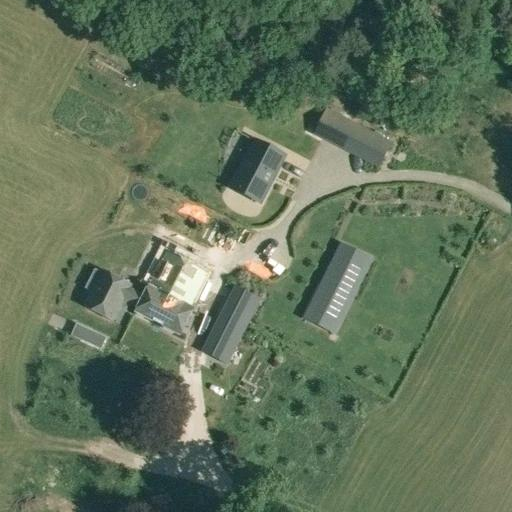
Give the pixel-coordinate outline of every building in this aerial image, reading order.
[(344,146),(355,125),(326,110),(315,131),(344,146)] [(378,137),(355,125),(344,146),(379,165),(390,143),(378,137)] [(284,157),(255,141),(230,188),(260,203),(284,157)] [(356,249),(328,234),(294,300),(322,315),(356,249)] [(134,313),(180,335),(193,310),(189,308),(207,273),(166,253),(149,285),(148,285),(143,295),(130,289),(132,285),(103,270),(101,273),(94,269),(84,289),(92,293),(85,307),(113,321),(123,301),(137,308),(134,313)] [(246,326),(225,315),(212,341),(233,352),(246,326)] [(90,345),(100,350),(105,339),(95,334),(90,345)] [(132,443),(148,451),(158,430),(142,422),(132,443)]
